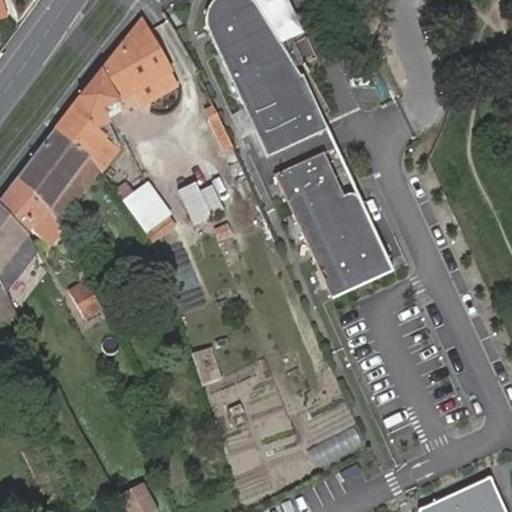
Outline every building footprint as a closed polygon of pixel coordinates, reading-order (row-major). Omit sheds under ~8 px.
[(206,28),(208,32),(267,158),(328,130),(303,76),(300,77),(275,34),(256,3),(252,0),(213,0),(212,1),(209,5),(207,11),(206,13),(205,18),(205,22),(206,26),(206,28)] [(299,23),(288,0),(263,0),(256,3),(275,34),(299,23)] [(140,19),(56,131),(88,156),(94,161),(102,167),(118,145),(103,112),(135,93),(170,74),(172,73),(140,19)] [(135,93),(141,105),(176,85),(170,74),(135,93)] [(56,131),(18,181),(53,219),(56,224),(72,202),(61,193),(88,156),(56,131)] [(275,176),(332,300),(393,272),(358,196),(352,194),(344,196),(324,153),(275,176)] [(61,193),(72,202),(98,167),(94,161),(88,156),(61,193)] [(18,181),(0,204),(0,209),(25,235),(30,228),(39,236),(53,219),(18,181)] [(194,183),(177,191),(193,225),(210,217),(211,218),(223,212),(211,186),(198,192),(194,183)] [(124,185),(114,192),(122,203),(132,195),(124,185)] [(132,195),(122,203),(130,215),(156,197),(147,185),(132,195)] [(168,214),(156,197),(130,215),(143,233),(165,217),(168,214)] [(0,209),(0,278),(29,241),(27,238),(25,235),(0,209)] [(150,242),(172,226),(165,217),(143,233),(150,242)] [(150,242),(121,257),(133,278),(161,263),(150,242)] [(2,289),(0,289),(0,317),(4,324),(17,317),(2,289)] [(130,511),(153,511),(163,507),(147,478),(120,492),(130,511)] [(503,511),(488,480),(487,479),(417,511),(503,511)]
